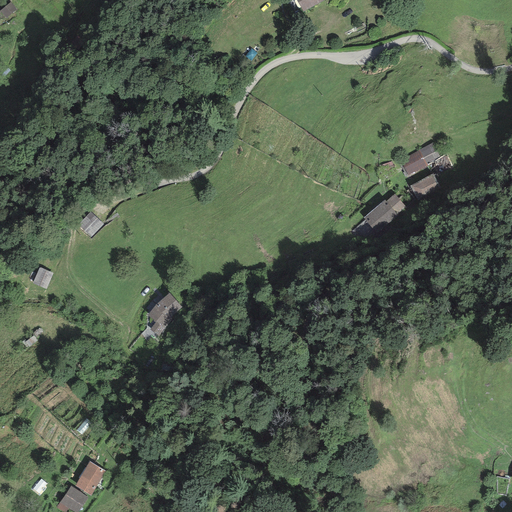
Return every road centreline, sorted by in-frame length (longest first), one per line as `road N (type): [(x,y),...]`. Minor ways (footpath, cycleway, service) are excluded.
road 1 (residential): [(0,235),(46,218),(78,179),(173,180),(202,172),(254,81),(289,58),(370,54),(417,39),(469,70),(511,67)]
road 2 (track): [(338,511),(313,454),(307,321),(343,276),(395,251),(511,165)]
